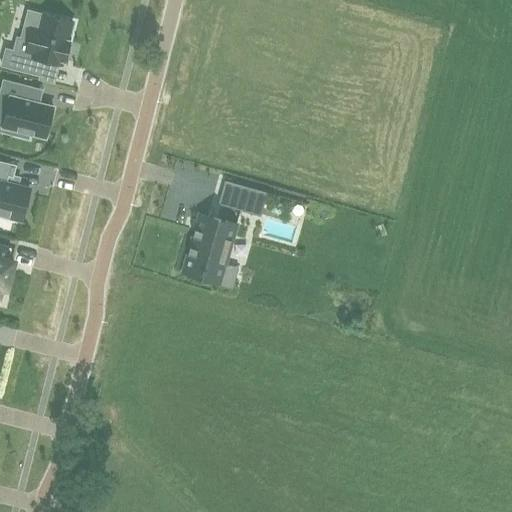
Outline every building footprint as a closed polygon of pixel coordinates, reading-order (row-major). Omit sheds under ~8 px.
[(69,42),(67,42),(72,22),(42,14),(38,28),(31,27),(28,40),(16,37),(13,50),(5,48),(1,66),(40,75),(44,60),(61,64),(62,60),(64,61),(69,42)] [(2,79),(0,87),(0,109),(18,114),(13,135),(28,139),(30,133),(45,137),(52,107),(26,100),(29,86),(2,79)] [(224,103),(277,116),(282,93),(229,80),(224,103)] [(304,135),(290,211),(330,219),(343,142),(304,135)] [(0,160),(0,214),(21,220),(29,188),(6,183),(8,176),(13,177),(16,165),(0,160)] [(183,217),(192,166),(162,161),(157,195),(167,197),(164,214),(183,217)] [(246,187),(239,210),(260,216),(267,193),(246,187)] [(195,229),(183,271),(214,280),(219,263),(224,265),(236,224),(207,216),(203,231),(195,229)] [(284,229),(278,250),(304,258),(310,237),(284,229)] [(0,288),(1,287),(6,288),(11,271),(5,269),(7,260),(5,259),(9,245),(0,243),(0,288)] [(302,269),(304,258),(277,253),(275,264),(302,269)]
